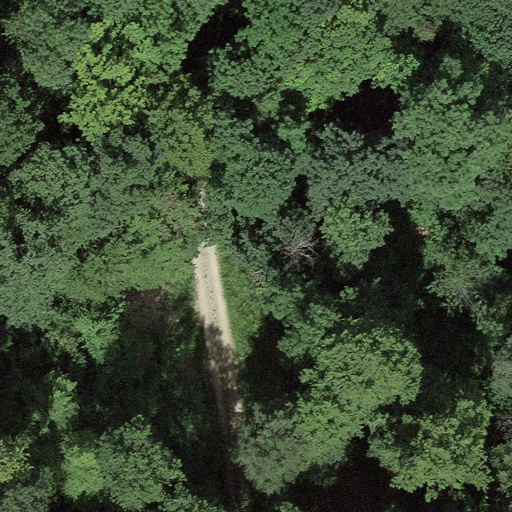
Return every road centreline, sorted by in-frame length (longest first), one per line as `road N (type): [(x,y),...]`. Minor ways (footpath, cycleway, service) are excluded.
road 1 (track): [(302,0),(472,378),(511,511)]
road 2 (track): [(156,0),(237,511)]
